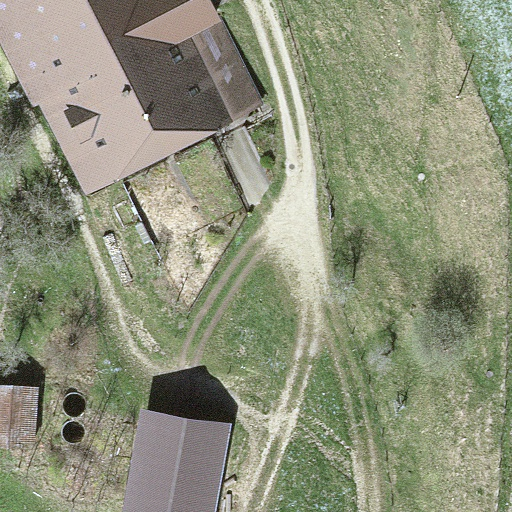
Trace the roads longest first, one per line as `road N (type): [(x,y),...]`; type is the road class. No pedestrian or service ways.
road 1 (track): [(250,511),(303,353),(316,265)]
road 2 (track): [(369,511),(356,401),(316,265)]
